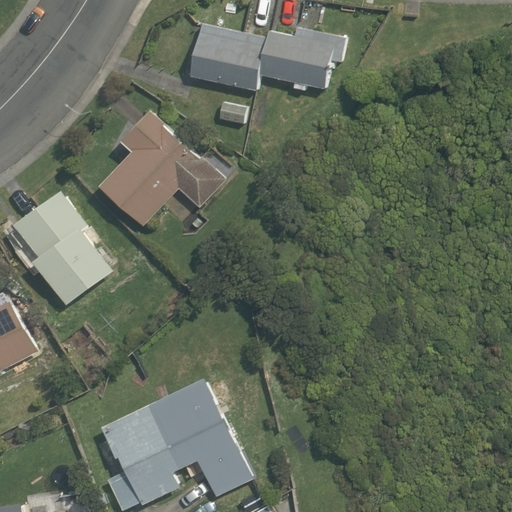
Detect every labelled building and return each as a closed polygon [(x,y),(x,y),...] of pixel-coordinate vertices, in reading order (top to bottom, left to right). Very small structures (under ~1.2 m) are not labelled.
[(261,72),(269,36),(204,22),(192,75),(258,89),(261,72)] [(295,34),(271,29),(269,36),(261,72),(326,86),(332,58),(344,61),(350,36),(297,24),(295,34)] [(202,207),(228,177),(165,123),(168,120),(153,106),(122,137),(133,148),(101,183),(146,224),(180,187),(202,207)] [(92,223),(64,186),(17,222),(41,254),(35,258),(69,304),(115,269),(85,228),(92,223)] [(0,303),(0,370),(40,349),(12,297),(0,303)] [(218,495),(256,477),(206,375),(104,423),(118,456),(120,454),(127,469),(109,478),(123,510),(143,500),(145,503),(182,484),(174,470),(199,458),(218,495)]
